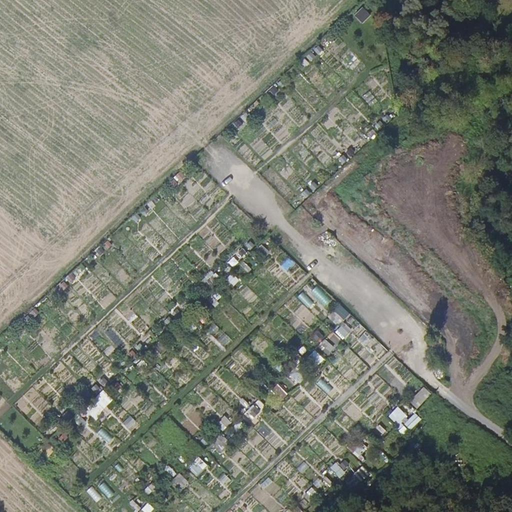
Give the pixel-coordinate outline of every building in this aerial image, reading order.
[(256,157),(295,199),(381,125),(340,78),(256,157)] [(334,310),(345,319),(351,312),(340,304),(334,310)] [(332,331),(318,349),(327,356),(341,338),(332,331)] [(448,336),(442,332),(435,345),(441,349),(448,336)] [(309,356),(316,365),(325,358),(317,349),(309,356)] [(105,389),(86,408),(96,418),(115,399),(105,389)] [(398,407),(390,415),(400,424),(408,415),(398,407)] [(321,472),(344,447),(328,432),(304,456),(321,472)] [(197,475),(209,465),(200,456),(189,466),(197,475)]
